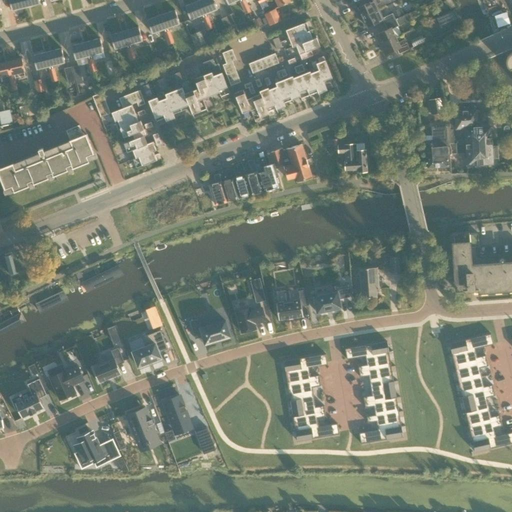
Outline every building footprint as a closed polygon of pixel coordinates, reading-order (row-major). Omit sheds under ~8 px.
[(10,0),(13,9),(26,6),(24,0),(10,0)] [(205,16),(203,17),(205,24),(210,22),(206,12),(217,8),(213,0),(201,0),(199,1),(205,16)] [(363,17),(379,10),(376,5),(379,3),(380,3),(380,2),(380,1),(380,0),(379,0),(368,0),(369,2),(358,7),(363,17)] [(202,14),(203,17),(205,16),(199,1),(186,6),(191,18),(202,14)] [(264,14),(269,25),(281,20),(275,8),(264,14)] [(438,28),(460,17),(455,8),(434,19),(438,28)] [(393,11),(396,18),(402,16),(399,9),(393,11)] [(175,10),(161,15),(166,28),(167,32),(165,33),(167,39),(172,37),(170,31),(169,31),(168,28),(180,24),(175,10)] [(385,25),(406,14),(396,19),(393,13),(383,18),(379,10),(363,17),(367,27),(383,20),(385,25)] [(242,32),(240,26),(233,12),(227,15),(236,35),(242,32)] [(507,12),(495,16),(498,27),(510,24),(507,12)] [(380,45),(396,37),(401,34),(398,26),(399,26),(399,25),(409,20),(406,14),(385,25),(387,29),(376,35),(380,45)] [(161,15),(147,19),(148,20),(152,33),(164,29),(165,33),(167,32),(166,28),(161,15)] [(221,19),(225,28),(231,26),(227,16),(221,19)] [(262,24),(259,17),(253,20),(256,27),(262,24)] [(289,39),(310,31),(306,22),(286,30),(289,39)] [(132,28),(124,31),(129,45),(130,48),(128,49),(127,49),(129,55),(134,53),(132,48),(131,44),(143,41),(138,26),(132,28)] [(124,31),(110,35),(115,49),(127,45),(128,49),(130,48),(129,45),(124,31)] [(190,35),(196,48),(206,44),(200,31),(190,35)] [(310,31),(289,39),(293,47),(297,46),(313,39),(310,31)] [(426,40),(423,34),(410,41),(413,47),(426,40)] [(313,39),(297,46),(302,60),(313,55),(311,50),(320,46),(317,37),(313,39)] [(399,42),(396,37),(380,45),(385,55),(397,49),(399,54),(410,49),(407,42),(406,43),(404,40),(399,42)] [(100,38),(86,42),(90,56),(91,59),(89,60),(88,60),(90,66),(95,65),(93,59),(92,55),(104,52),(100,38)] [(86,42),(72,45),(76,60),(88,56),(89,60),(91,59),(90,56),(86,42)] [(51,68),(49,69),(51,75),(55,74),(53,64),(64,61),(61,49),(47,52),(51,68)] [(225,58),(234,54),(232,49),(222,53),(225,58)] [(48,65),(49,69),(51,68),(47,52),(34,56),(37,68),(48,65)] [(270,55),(274,65),(279,63),(275,53),(270,55)] [(234,54),(225,58),(227,63),(233,61),(236,59),(234,54)] [(269,67),(274,65),(270,55),(265,57),(269,67)] [(320,70),(325,83),(333,80),(324,56),(318,59),(319,62),(317,63),(318,68),(319,70),(320,70)] [(264,69),(269,67),(265,57),(260,59),(264,69)] [(11,84),(16,83),(15,77),(14,74),(25,71),(22,58),(8,61),(12,78),(10,78),(11,84)] [(258,71),(264,69),(260,59),(254,61),(258,71)] [(10,78),(12,78),(8,61),(0,62),(0,76),(9,75),(10,78)] [(106,62),(109,76),(116,74),(112,61),(106,62)] [(225,70),(235,66),(233,61),(227,63),(223,65),(225,70)] [(253,73),(258,71),(254,61),(249,63),(253,73)] [(227,75),(237,71),(235,66),(225,70),(227,75)] [(75,81),(75,79),(72,67),(65,68),(68,83),(75,81)] [(311,73),(318,92),(319,93),(327,90),(325,83),(320,70),(319,70),(311,73)] [(229,80),(239,77),(237,71),(227,75),(229,80)] [(302,75),(309,95),(318,92),(311,73),(310,71),(302,75)] [(203,75),(211,96),(219,92),(213,76),(212,72),(203,75)] [(213,76),(219,92),(221,96),(230,93),(222,72),(213,76)] [(198,101),(203,99),(211,96),(203,75),(194,79),(198,89),(193,90),(198,101)] [(301,98),(309,95),(302,75),(294,78),(293,78),(300,96),(301,98)] [(284,79),(292,99),(300,96),(293,78),(294,78),(293,76),(284,79)] [(239,77),(229,80),(231,86),(241,82),(239,77)] [(44,91),(41,79),(35,81),(37,92),(44,91)] [(284,103),(292,99),(284,79),(276,83),(277,86),(278,86),(284,103)] [(286,106),(284,103),(278,86),(277,86),(269,89),(269,90),(276,108),(277,110),(286,106)] [(185,94),(182,87),(174,91),(182,111),(190,108),(185,94)] [(269,90),(269,89),(269,88),(260,91),(261,94),(268,111),(276,108),(269,90)] [(256,108),(252,97),(247,99),(243,89),(235,93),(242,113),(251,110),(256,108)] [(135,92),(139,102),(144,100),(140,90),(135,92)] [(207,108),(203,99),(198,101),(193,90),(185,94),(190,108),(192,114),(207,108)] [(174,114),(182,111),(174,91),(165,94),(167,98),(167,97),(174,114)] [(95,101),(104,97),(102,92),(93,96),(95,101)] [(133,104),(137,102),(139,102),(135,92),(129,94),(133,104)] [(132,104),(133,104),(129,94),(124,96),(128,106),(132,104)] [(256,108),(251,110),(255,119),(269,114),(268,111),(261,94),(252,97),(256,108)] [(123,108),(128,106),(124,96),(119,98),(123,108)] [(104,97),(95,101),(97,106),(107,102),(104,97)] [(158,101),(159,101),(157,97),(148,100),(156,121),(165,117),(158,101)] [(175,118),(174,114),(167,97),(167,98),(159,101),(158,101),(165,117),(166,121),(175,118)] [(429,100),(432,115),(443,113),(441,98),(429,100)] [(107,102),(97,106),(99,112),(109,108),(107,102)] [(20,107),(22,117),(39,113),(37,103),(20,107)] [(115,121),(135,113),(132,104),(128,106),(123,108),(112,112),(115,121)] [(109,108),(99,112),(101,117),(111,113),(109,108)] [(483,146),(491,146),(490,126),(476,127),(475,110),(449,112),(450,128),(465,128),(466,142),(456,143),(482,141),(483,146)] [(139,121),(135,113),(115,121),(119,129),(120,129),(139,121)] [(135,132),(144,129),(141,120),(139,121),(120,129),(126,142),(137,138),(135,132)] [(13,163),(0,168),(0,175),(5,189),(12,186),(14,192),(29,186),(28,182),(32,180),(34,184),(49,178),(48,174),(52,172),(53,176),(68,170),(67,166),(71,165),(73,168),(89,161),(87,156),(94,153),(89,141),(90,141),(89,140),(86,142),(79,125),(66,130),(70,140),(44,151),(43,148),(39,150),(40,153),(13,163)] [(424,140),(426,167),(448,165),(448,155),(449,153),(449,147),(447,146),(446,126),(432,127),(433,140),(424,140)] [(137,138),(126,142),(124,143),(127,152),(133,150),(148,144),(147,143),(144,136),(146,135),(144,129),(135,132),(137,138)] [(345,144),(344,135),(338,135),(338,139),(334,139),(334,151),(339,150),(339,153),(345,153),(346,161),(345,161),(346,170),(358,169),(358,171),(367,171),(365,149),(364,149),(364,143),(345,144)] [(148,144),(133,150),(136,158),(153,151),(154,151),(157,150),(153,141),(147,143),(148,144)] [(491,146),(483,146),(482,141),(456,143),(456,153),(467,152),(467,164),(492,163),(492,157),(498,157),(497,146),(491,146)] [(275,169),(276,168),(284,166),(288,179),(297,176),(298,182),(311,178),(302,144),(283,150),(282,148),(270,152),(275,169)] [(155,155),(154,151),(153,151),(136,158),(133,159),(137,168),(161,158),(159,153),(155,155)] [(270,164),(268,165),(274,188),(281,186),(276,168),(275,169),(270,152),(266,153),(270,164)] [(264,171),(258,173),(257,173),(263,191),(274,188),(268,165),(267,165),(264,156),(259,158),(261,166),(262,166),(264,171)] [(257,173),(258,173),(254,159),(248,161),(250,168),(251,168),(252,172),(245,175),(251,195),(263,191),(257,173)] [(245,175),(242,162),(236,164),(238,168),(240,176),(233,178),(232,178),(238,198),(251,195),(245,175)] [(233,178),(232,175),(230,168),(225,170),(228,179),(221,181),(227,202),(238,198),(232,178),(233,178)] [(221,181),(219,173),(214,175),(216,182),(209,185),(215,205),(218,204),(219,204),(227,202),(221,181)] [(452,242),(455,276),(456,290),(464,289),(464,290),(479,289),(479,293),(511,290),(511,262),(472,265),(470,246),(479,246),(478,233),(469,233),(469,232),(469,233),(454,234),(454,242),(452,242)] [(12,254),(5,256),(8,266),(10,275),(17,273),(12,254)] [(401,273),(400,257),(390,258),(391,274),(401,273)] [(84,291),(121,273),(117,264),(79,282),(80,283),(84,291)] [(360,269),(360,276),(362,298),(377,297),(376,285),(379,284),(377,267),(360,269)] [(335,292),(314,297),(318,312),(341,307),(339,299),(338,297),(342,296),(343,298),(349,296),(346,283),(340,285),(341,291),(335,292)] [(265,300),(261,284),(252,287),(257,302),(265,300)] [(300,299),(276,303),(279,320),(303,316),(301,306),(309,305),(306,289),(299,291),(300,299)] [(39,313),(66,300),(63,291),(35,304),(39,313)] [(251,307),(236,311),(242,332),(256,328),(255,323),(266,320),(262,308),(251,310),(251,307)] [(154,308),(146,312),(153,326),(160,323),(154,308)] [(0,335),(26,322),(21,312),(0,323),(0,335)] [(198,319),(190,321),(195,338),(203,336),(205,343),(230,336),(225,320),(201,328),(198,319)] [(115,326),(108,329),(114,344),(121,341),(115,326)] [(492,334),(450,344),(452,354),(475,349),(494,344),(492,334)] [(150,350),(140,354),(145,366),(162,359),(161,354),(168,351),(161,336),(147,343),(150,350)] [(387,341),(345,348),(347,358),(366,355),(389,351),(387,341)] [(114,359),(93,369),(99,383),(121,373),(117,365),(124,362),(117,347),(110,351),(114,359)] [(475,349),(452,354),(456,369),(488,361),(486,356),(477,358),(475,349)] [(368,365),(359,366),(359,372),(392,366),(389,351),(366,355),(368,365)] [(326,354),(284,361),(286,371),(309,367),(328,364),(326,354)] [(488,361),(456,369),(459,383),(482,378),(480,369),(489,367),(488,361)] [(50,377),(60,400),(76,393),(72,385),(84,380),(78,366),(66,372),(65,370),(50,377)] [(392,366),(359,372),(360,377),(370,376),(371,385),(394,382),(392,366)] [(309,367),(286,371),(288,384),(320,379),(319,373),(310,375),(309,367)] [(482,378),(459,383),(463,398),(494,391),(493,385),(484,388),(482,378)] [(33,395),(15,403),(23,419),(31,415),(31,416),(37,413),(36,412),(45,409),(40,399),(47,396),(39,379),(28,384),(33,395)] [(320,379),(288,384),(291,399),(313,396),(312,386),(321,384),(320,379)] [(373,395),(364,397),(365,402),(397,397),(394,382),(371,385),(373,395)] [(494,391),(463,398),(466,413),(489,408),(486,398),(496,396),(494,391)] [(180,395),(164,401),(175,429),(191,423),(180,395)] [(313,396),(291,399),(293,415),(325,409),(324,404),(315,406),(313,396)] [(397,397),(365,402),(366,408),(375,406),(376,415),(399,411),(397,397)] [(489,408),(466,413),(470,428),(501,421),(500,416),(491,418),(489,408)] [(325,409),(293,415),(296,430),(318,426),(317,416),(326,415),(325,409)] [(147,410),(129,418),(141,446),(159,438),(147,410)] [(376,415),(367,416),(368,422),(377,420),(379,429),(401,425),(399,411),(376,415)] [(501,421),(470,428),(473,441),(495,436),(493,429),(503,426),(501,421)] [(318,426),(296,430),(297,440),(340,433),(338,423),(318,426)] [(379,429),(359,432),(361,442),(403,435),(401,425),(379,429)] [(207,427),(195,431),(203,450),(214,445),(207,427)] [(172,430),(165,432),(169,441),(175,439),(172,430)] [(77,452),(74,453),(79,464),(92,458),(94,462),(106,456),(109,462),(121,456),(118,449),(111,452),(106,442),(99,445),(92,432),(78,439),(80,443),(75,446),(77,452)] [(511,432),(495,436),(473,441),(475,452),(511,442),(511,432)] [(123,440),(118,442),(121,449),(126,447),(123,440)]
